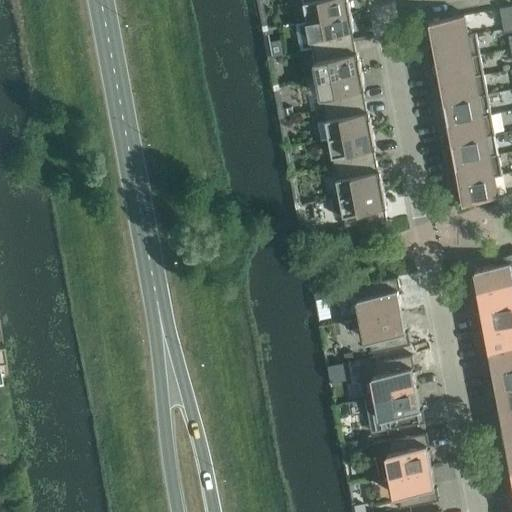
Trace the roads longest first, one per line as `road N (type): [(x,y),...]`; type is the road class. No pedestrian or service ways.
road 1 (primary): [(198,511),(103,0)]
road 2 (residential): [(475,511),(381,4)]
